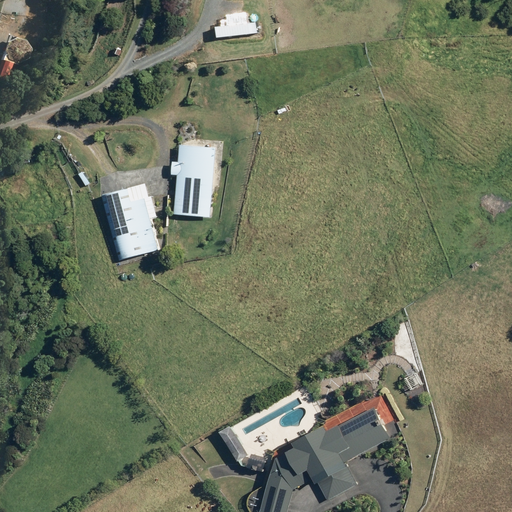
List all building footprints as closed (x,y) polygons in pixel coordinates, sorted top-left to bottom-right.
[(10,68),(12,68),(16,67),(18,67),(20,66),(22,64),(23,63),(24,61),(25,59),(25,56),(26,54),(25,52),(25,50),(24,48),(22,46),(21,45),(19,43),(17,42),(15,42),(12,42),(10,42),(8,43),(6,44),(4,45),(3,46),(1,48),(0,50),(0,51),(0,57),(0,59),(1,61),(2,63),(4,64),(6,66),(8,67),(10,68)] [(212,220),(216,150),(178,148),(178,167),(172,167),(171,177),(179,177),(177,218),(212,220)] [(120,263),(160,252),(152,223),(160,220),(154,200),(146,202),(142,187),(102,198),(120,263)] [(294,450),(274,463),(260,511),(287,511),(294,490),(314,479),(327,503),(359,486),(346,462),(390,439),(374,411),(328,436),(324,429),(292,446),(294,450)] [(231,426),(218,434),(231,454),(244,445),(231,426)]
